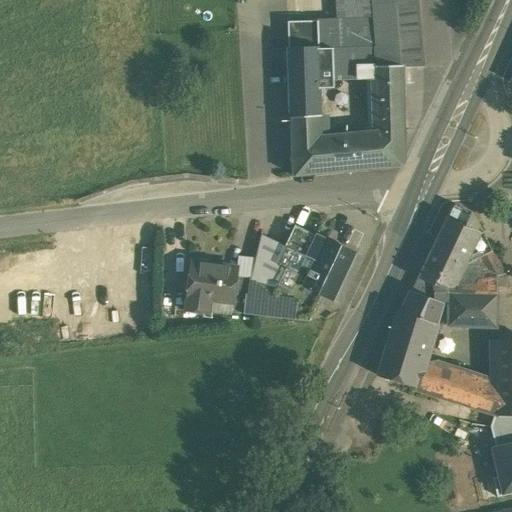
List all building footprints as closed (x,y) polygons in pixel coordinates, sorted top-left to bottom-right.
[(371,0),(335,0),(337,21),(317,22),(318,49),(332,49),(375,48),(375,47),(371,0)] [(371,0),(375,47),(375,48),(376,67),(402,67),(423,67),(417,0),(371,0)] [(317,22),(287,22),(288,50),(318,49),(317,22)] [(375,48),(332,49),(333,75),(375,73),(375,67),(376,67),(375,48)] [(318,49),(288,50),(290,118),(320,116),(319,89),(333,89),(333,75),(332,49),(318,49)] [(376,133),(320,137),(320,116),(290,118),(292,176),(401,166),(404,159),(402,67),(376,67),(375,67),(375,73),(376,133)] [(471,214),(452,206),(446,219),(447,219),(465,227),(471,214)] [(465,227),(447,219),(446,219),(431,251),(460,265),(479,226),(471,214),(465,227)] [(295,280),(281,274),(275,287),(249,281),(250,278),(235,276),(232,303),(231,312),(243,313),(243,314),(309,321),(322,295),(332,300),(354,254),(326,241),(325,241),(294,226),(276,266),(297,276),(295,280)] [(431,251),(412,291),(434,300),(434,292),(453,293),(453,286),(454,286),(463,266),(460,265),(431,251)] [(492,252),(480,259),(478,281),(496,277),(504,275),(492,252)] [(236,268),(192,263),(186,311),(207,314),(208,310),(209,300),(232,303),(235,276),(236,268)] [(496,277),(478,281),(471,294),(495,295),(496,277)] [(434,300),(412,291),(401,313),(433,323),(434,300)] [(453,293),(434,292),(434,300),(433,323),(435,324),(495,326),(495,295),(471,294),(453,293)] [(232,303),(209,300),(208,310),(230,313),(231,312),(232,303)] [(401,313),(396,312),(385,347),(383,346),(381,354),(383,354),(376,376),(415,388),(415,387),(422,366),(422,365),(435,324),(433,323),(401,313)] [(511,340),(496,341),(496,387),(498,388),(498,416),(511,416),(511,340)] [(496,387),(430,366),(422,366),(415,387),(441,396),(441,398),(494,415),(498,416),(498,388),(496,387)] [(511,416),(498,416),(494,415),(490,429),(496,450),(511,446),(511,416)] [(511,446),(496,450),(494,450),(500,477),(504,492),(511,489),(511,446)] [(500,477),(493,478),(497,497),(511,493),(511,489),(504,492),(500,477)]
